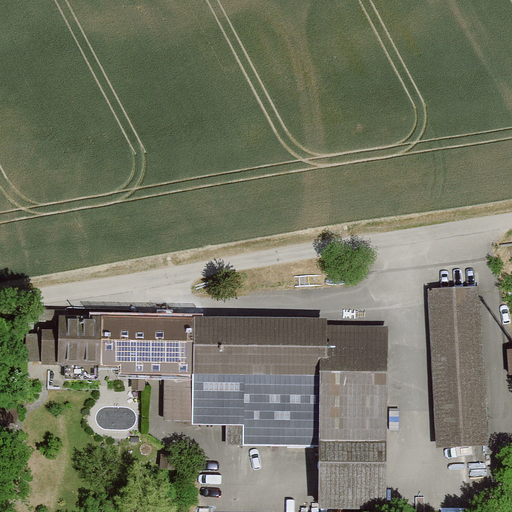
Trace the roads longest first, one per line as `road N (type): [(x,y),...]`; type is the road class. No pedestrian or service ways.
road 1 (unclassified): [(0,302),(511,219)]
road 2 (unknown): [(387,236),(393,499)]
